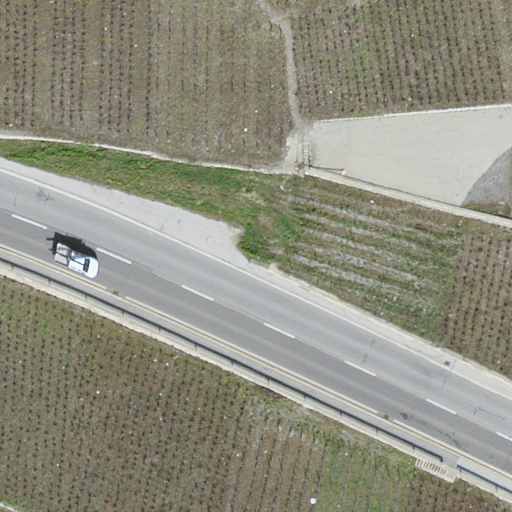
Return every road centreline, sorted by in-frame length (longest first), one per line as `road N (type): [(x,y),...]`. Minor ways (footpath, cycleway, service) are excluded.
road 1 (tertiary): [(0,206),(511,439)]
road 2 (unclassified): [(384,132),(511,122)]
